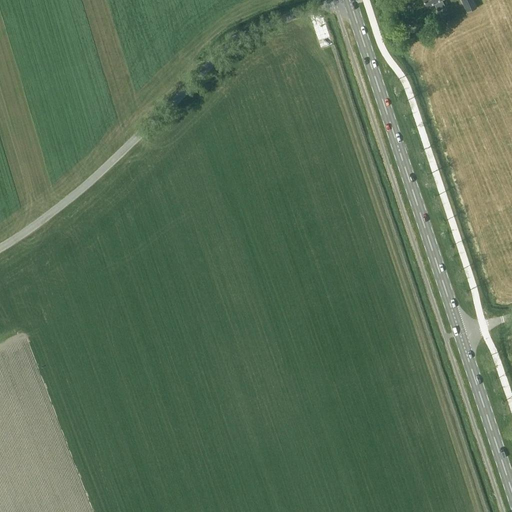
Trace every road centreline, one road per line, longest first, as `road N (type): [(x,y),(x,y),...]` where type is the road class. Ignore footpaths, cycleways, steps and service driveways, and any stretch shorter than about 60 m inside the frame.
road 1 (primary): [(459,332),(349,0)]
road 2 (primary): [(511,489),(459,332)]
